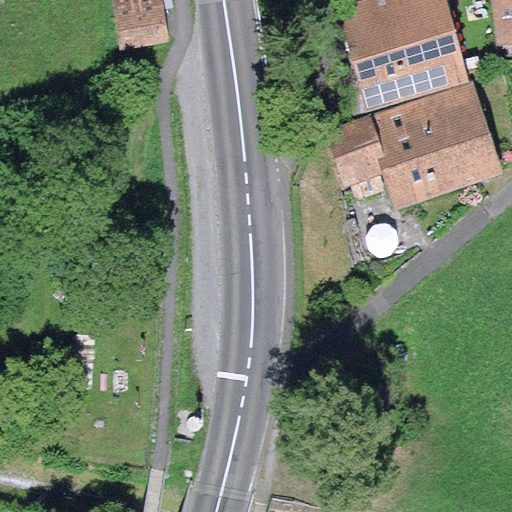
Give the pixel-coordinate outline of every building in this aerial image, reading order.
[(162,42),(156,0),(114,0),(122,48),(162,42)] [(367,110),(455,84),(429,0),(386,0),(358,8),(378,77),(359,83),(367,110)] [(511,0),(492,0),(496,43),(511,41),(511,0)] [(402,198),(487,170),(461,92),(329,135),(345,181),(352,179),(358,197),(379,191),(373,172),(392,166),(402,198)] [(92,127),(63,134),(74,178),(104,170),(92,127)]
